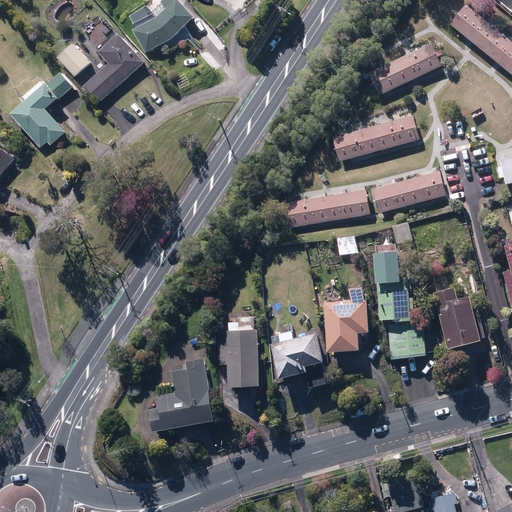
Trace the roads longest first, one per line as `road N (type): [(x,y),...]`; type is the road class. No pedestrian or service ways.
road 1 (secondary): [(70,400),(332,0)]
road 2 (secondary): [(511,399),(200,492)]
road 3 (secondary): [(62,488),(122,500),(200,492)]
